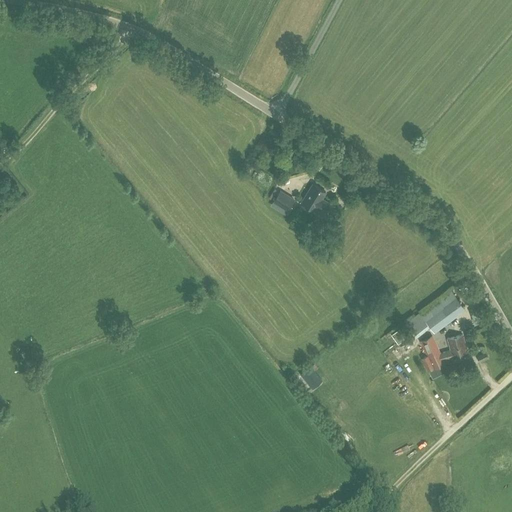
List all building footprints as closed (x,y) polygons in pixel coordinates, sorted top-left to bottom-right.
[(439,189),(458,170),(451,163),(432,181),(439,189)] [(20,191),(11,181),(8,184),(16,194),(20,191)] [(464,199),(471,206),(488,188),(481,181),(464,199)] [(316,208),(326,214),(332,204),(322,198),(326,191),(313,183),(302,201),(315,209),(316,208)] [(285,212),(293,200),(279,190),(271,202),(285,212)] [(464,223),(462,235),(470,237),(472,224),(479,225),(480,219),(478,218),(478,213),(472,212),(470,224),(464,223)] [(334,220),(329,228),(335,231),(340,224),(334,220)] [(464,309),(450,290),(420,313),(434,331),(464,309)] [(391,334),(398,343),(408,336),(402,326),(391,334)] [(434,367),(435,369),(445,363),(443,359),(452,357),(468,353),(463,334),(447,338),(451,351),(441,353),(431,335),(420,340),(429,357),(423,359),(429,370),(434,367)] [(485,351),(476,356),(479,362),(488,358),(485,351)] [(309,366),(301,373),(313,388),(321,381),(309,366)]
